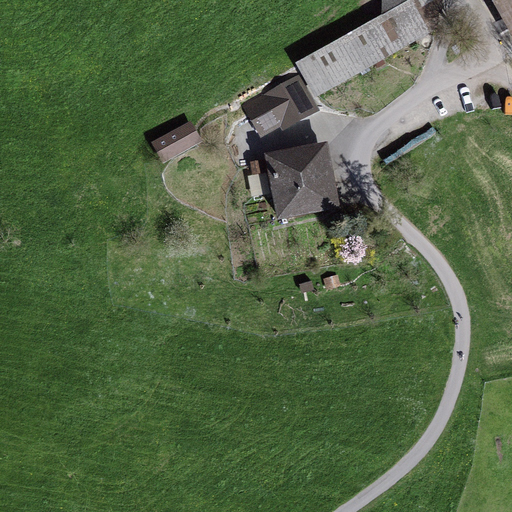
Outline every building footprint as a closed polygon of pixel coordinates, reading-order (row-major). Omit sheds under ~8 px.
[(387,0),(390,18),(303,67),(316,97),(459,25),(446,0),(387,0)] [(511,0),(496,0),(511,25),(511,0)] [(296,75),(244,104),(263,138),(315,109),(296,75)] [(152,137),(163,159),(203,139),(192,117),(152,137)] [(335,147),(270,160),(282,223),(348,210),(335,147)]
